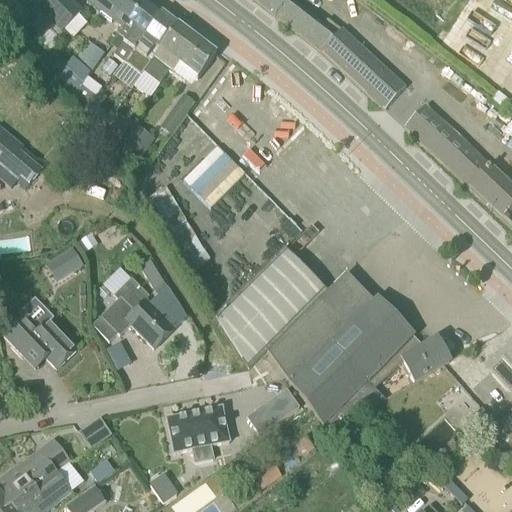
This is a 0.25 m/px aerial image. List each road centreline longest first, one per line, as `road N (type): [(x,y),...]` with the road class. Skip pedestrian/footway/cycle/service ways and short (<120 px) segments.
road 1 (secondary): [(511,273),(376,143),(206,0)]
road 2 (residential): [(0,432),(197,392)]
